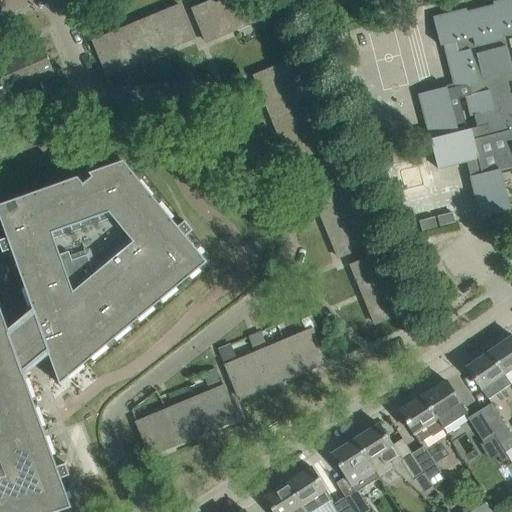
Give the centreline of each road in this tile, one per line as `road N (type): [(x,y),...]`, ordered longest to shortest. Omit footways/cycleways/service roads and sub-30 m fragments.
road 1 (residential): [(138,511),(115,456),(111,420),(127,398),(272,283),(287,242),(225,100),(205,88),(94,98),(48,0)]
road 2 (residential): [(198,511),(511,306)]
